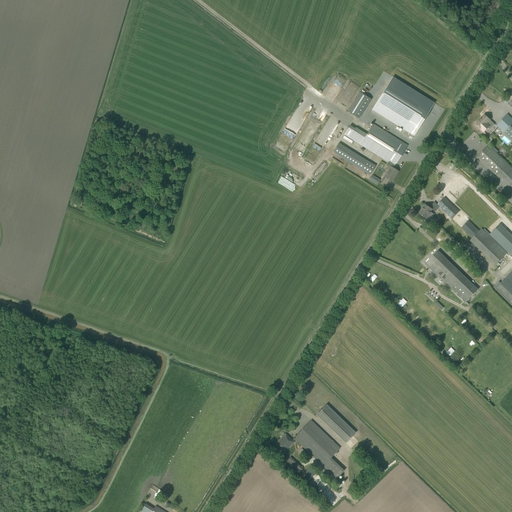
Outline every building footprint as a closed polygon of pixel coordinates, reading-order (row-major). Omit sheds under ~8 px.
[(392,77),(371,109),(405,130),(403,134),(408,137),(410,133),(414,136),(434,103),(392,77)] [(359,119),(371,100),(360,93),(348,112),(359,119)] [(485,125),(490,120),(484,115),(476,124),(484,132),(488,128),(485,125)] [(502,120),(497,125),(504,132),(511,124),(511,120),(510,119),(505,123),(502,120)] [(395,166),(407,146),(372,125),(366,136),(350,126),(344,135),(360,145),(390,163),(388,166),(390,167),(384,177),(392,182),(398,172),(393,168),(394,166),(395,166)] [(339,143),(333,153),(370,175),(375,166),(367,161),(339,143)] [(488,146),(477,157),(495,174),(496,173),(511,187),(511,168),(492,150),(488,146)] [(371,176),(368,180),(377,185),(379,181),(371,176)] [(444,197),(437,205),(452,219),(459,212),(444,197)] [(424,216),(430,220),(433,214),(430,212),(432,209),(430,208),(429,207),(424,204),(423,207),(424,207),(419,214),(424,216)] [(511,238),(505,232),(496,241),(486,231),(485,232),(481,229),(479,231),(468,221),(461,228),(472,238),(470,241),(495,265),(508,252),(511,256),(511,238)] [(438,251),(425,264),(465,303),(478,290),(438,251)] [(499,282),(493,288),(495,289),(511,305),(511,303),(511,271),(500,283),(499,282)] [(437,301),(435,304),(442,310),(444,308),(437,301)] [(316,415),(346,443),(356,433),(326,404),(316,415)] [(284,452),(295,440),(336,479),(344,471),(331,457),(340,448),(311,421),(292,441),(285,435),(276,444),(284,452)] [(310,457),(302,449),(300,451),(308,459),(310,457)] [(286,462),(298,473),(302,469),(291,458),(286,462)]
